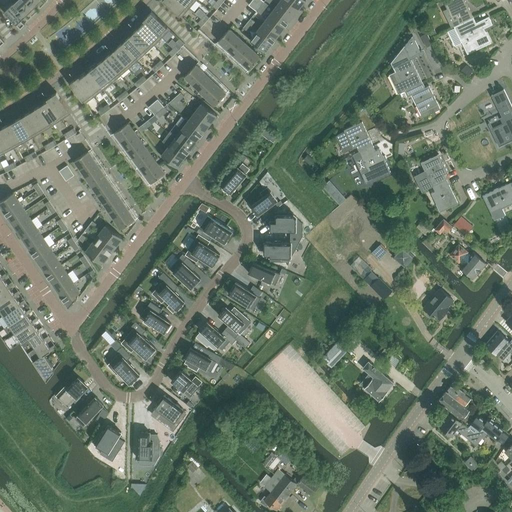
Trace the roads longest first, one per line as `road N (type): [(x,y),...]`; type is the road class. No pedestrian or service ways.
road 1 (residential): [(67,322),(115,395),(150,389),(208,289),(250,239),(245,221),(184,180)]
road 2 (residential): [(184,180),(325,0)]
road 3 (residential): [(504,62),(438,125),(465,179),(511,157)]
road 4 (residential): [(348,511),(461,350)]
road 5 (residential): [(67,322),(79,317),(184,180)]
road 6 (residential): [(54,79),(146,0)]
